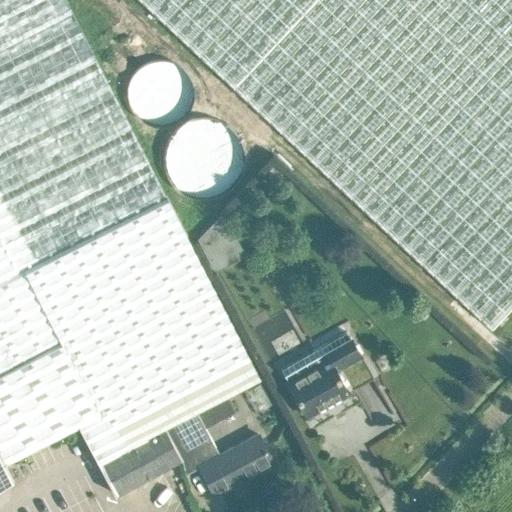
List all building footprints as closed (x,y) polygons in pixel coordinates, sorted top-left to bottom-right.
[(0,0),(0,482),(13,476),(6,462),(79,424),(116,493),(182,458),(166,428),(197,412),(250,383),(257,379),(148,161),(103,72),(66,0),(0,0)] [(511,0),(144,0),(491,325),(511,302),(511,0)] [(154,37),(118,75),(178,132),(214,93),(154,37)] [(227,223),(222,211),(198,236),(214,266),(226,260),(218,244),(227,239),(220,226),(227,223)] [(361,355),(350,335),(349,336),(346,331),(281,367),(288,380),(287,380),(307,415),(349,392),(336,369),(361,355)] [(197,412),(166,428),(182,458),(185,472),(200,465),(215,492),(273,461),(260,437),(221,458),(212,440),(197,412)]
